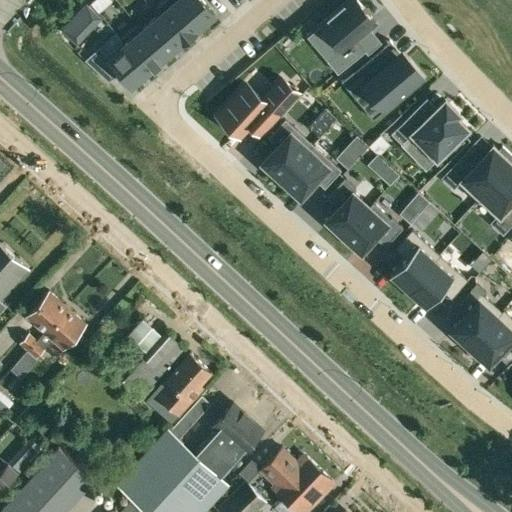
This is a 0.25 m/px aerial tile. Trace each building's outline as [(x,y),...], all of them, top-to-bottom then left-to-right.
[(163,0),(152,10),(156,14),(179,42),(197,27),(174,0),(163,0)] [(174,0),(197,27),(214,13),(202,0),(174,0)] [(357,0),(345,0),(319,22),(340,47),(326,59),(337,72),(365,48),(356,37),(375,21),(357,0)] [(156,14),(141,27),(164,55),(179,42),(156,14)] [(77,38),(87,28),(75,17),(66,27),(77,38)] [(137,23),(119,38),(123,43),(147,70),(164,55),(141,27),(137,23)] [(99,45),(84,58),(108,80),(119,70),(130,84),(147,70),(123,43),(108,56),(99,45)] [(382,44),(352,69),(384,107),(421,76),(409,61),(405,64),(396,53),(393,57),(382,44)] [(246,82),(217,115),(239,135),(249,123),(259,132),(297,91),(281,76),(262,97),(246,82)] [(414,108),(390,130),(401,142),(411,131),(435,156),(466,126),(455,115),(458,112),(444,97),(423,118),(414,108)] [(276,143),(261,160),(280,178),(312,143),(284,117),(267,135),(276,143)] [(467,148),(442,176),(453,186),(460,178),(479,196),(511,159),(511,153),(502,144),(499,148),(492,142),(477,158),(467,148)] [(312,143),(280,178),(299,195),(315,178),(324,186),(340,168),(312,143)] [(511,159),(479,196),(498,213),(490,221),(502,231),(511,220),(511,159)] [(336,204),(324,218),(341,234),(369,204),(352,189),(355,186),(344,176),(326,195),(336,204)] [(369,204),(341,234),(342,234),(360,251),(374,235),(384,245),(402,225),(390,215),(389,216),(372,200),(369,204)] [(404,255),(388,272),(406,288),(439,253),(411,228),(394,246),(404,255)] [(0,307),(3,304),(0,300),(0,297),(27,268),(0,243),(0,307)] [(439,253),(406,288),(424,305),(440,287),(450,296),(467,278),(439,253)] [(465,310),(450,328),(468,345),(501,309),(482,292),(485,289),(476,281),(456,302),(465,310)] [(44,330),(66,306),(48,289),(26,314),(44,330)] [(84,322),(66,306),(44,330),(62,347),(84,322)] [(501,309),(468,345),(473,349),(471,351),(482,361),(484,359),(488,363),(501,349),(509,356),(511,352),(511,314),(504,307),(501,309)] [(26,349),(36,338),(28,331),(19,342),(26,349)] [(165,331),(152,346),(151,345),(142,355),(138,352),(117,374),(141,396),(169,364),(184,347),(165,331)] [(36,338),(26,349),(15,361),(24,369),(35,356),(35,357),(44,346),(36,338)] [(199,382),(210,370),(189,352),(165,379),(169,382),(158,395),(176,411),(200,383),(199,382)] [(201,394),(169,428),(167,425),(115,481),(131,496),(115,511),(200,511),(228,482),(220,474),(262,428),(232,401),(212,424),(216,428),(195,451),(178,436),(210,402),(201,394)] [(5,511),(62,511),(93,478),(58,446),(1,508),(5,511)] [(281,446),(259,469),(274,484),(273,485),(278,490),(301,511),(304,511),(332,482),(309,460),(302,454),(296,460),(281,446)] [(28,460),(18,451),(8,463),(17,472),(28,460)] [(0,491),(1,491),(0,490),(16,473),(7,465),(0,472),(0,491)] [(220,511),(255,511),(266,501),(246,480),(217,508),(220,511)]
